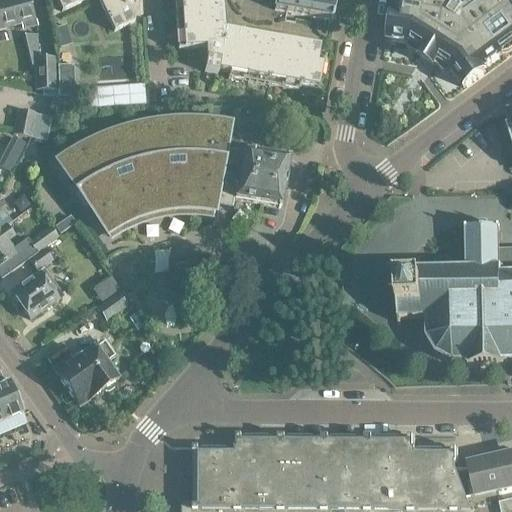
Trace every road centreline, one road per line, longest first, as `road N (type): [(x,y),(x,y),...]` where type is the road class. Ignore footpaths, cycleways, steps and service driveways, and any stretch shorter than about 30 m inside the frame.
road 1 (residential): [(511,412),(218,412),(182,393)]
road 2 (residential): [(182,393),(367,184)]
road 3 (residential): [(367,184),(347,154),(345,123),(371,0)]
road 4 (residential): [(118,479),(81,462),(0,347)]
road 5 (residential): [(367,184),(511,80)]
